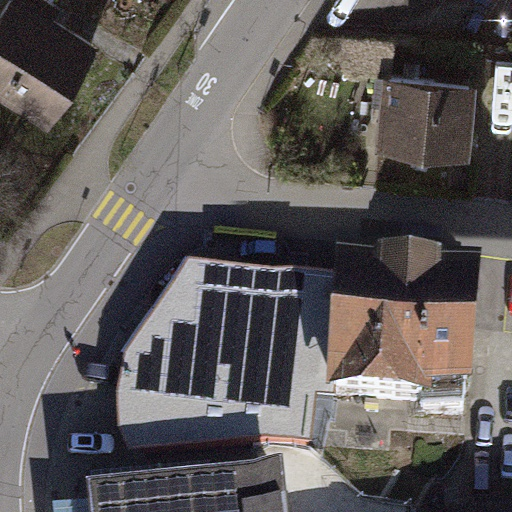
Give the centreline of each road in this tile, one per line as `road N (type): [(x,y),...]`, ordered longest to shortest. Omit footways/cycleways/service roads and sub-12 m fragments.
road 1 (residential): [(165,159),(286,209),(511,231)]
road 2 (residential): [(165,159),(24,359)]
road 3 (residential): [(165,159),(273,0)]
